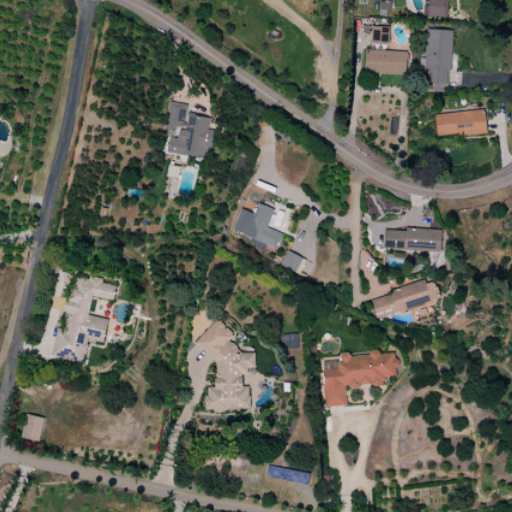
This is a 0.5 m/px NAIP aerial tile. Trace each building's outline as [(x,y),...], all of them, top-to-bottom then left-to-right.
[(445,0),(427,0),(427,6),(422,6),(421,17),(445,18),(445,0)] [(387,27),(370,26),(370,44),(375,44),(375,45),(387,45),(387,27)] [(450,30),(427,30),(425,91),(448,91),(450,30)] [(405,75),(406,52),(364,50),(363,74),(405,75)] [(166,153),(205,160),(207,147),(210,147),(213,131),(207,130),(209,118),(185,114),(187,105),(168,102),(163,133),(169,134),(166,153)] [(484,111),(434,114),(435,137),(485,134),(484,111)] [(239,209),(231,231),(252,238),(249,247),(262,252),(264,246),(276,250),(282,234),(266,228),(273,210),(257,204),(254,214),(239,209)] [(441,230),(404,228),(404,231),(383,230),(382,249),(440,252),(441,230)] [(304,259),(285,251),(279,266),(298,273),(304,259)] [(82,363),(86,340),(102,343),(107,319),(87,316),(91,296),(112,300),(115,286),(100,284),(101,279),(88,276),(88,280),(71,277),(62,328),(56,327),(50,357),(82,363)] [(370,300),(375,319),(438,300),(432,279),(389,291),(390,295),(370,300)] [(248,411),(249,387),(241,387),(241,375),(245,375),(254,366),(254,353),(240,353),(231,343),(231,334),(217,320),(194,342),(214,363),(214,388),(212,388),(203,396),(202,409),(212,410),(213,411),(248,411)] [(324,407),(345,406),(344,387),(387,384),(386,370),(396,369),(395,352),(339,356),(340,362),(321,363),(324,407)] [(42,418),(24,415),(20,439),(39,441),(42,418)]
